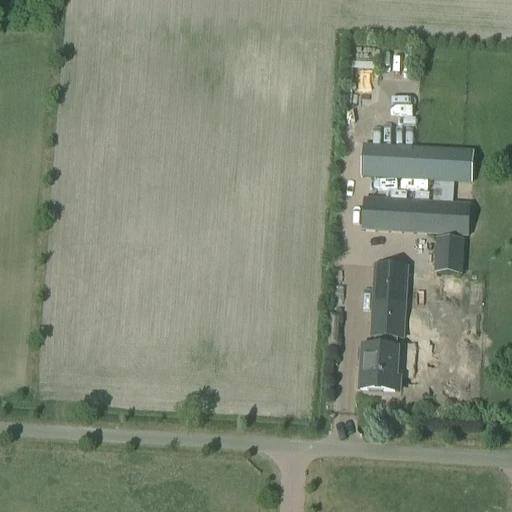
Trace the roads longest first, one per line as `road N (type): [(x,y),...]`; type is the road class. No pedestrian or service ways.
road 1 (unclassified): [(511,459),(0,427)]
road 2 (unknown): [(372,450),(353,366),(375,108)]
